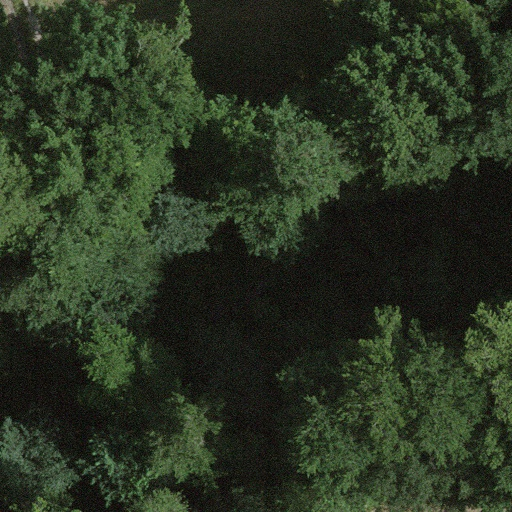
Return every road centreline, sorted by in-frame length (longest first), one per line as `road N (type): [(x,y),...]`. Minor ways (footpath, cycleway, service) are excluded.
road 1 (track): [(511,427),(341,417),(236,433),(33,511)]
road 2 (track): [(0,256),(30,185),(43,110),(10,0)]
